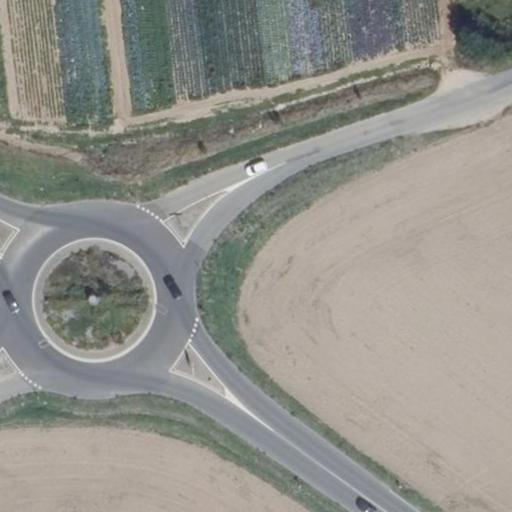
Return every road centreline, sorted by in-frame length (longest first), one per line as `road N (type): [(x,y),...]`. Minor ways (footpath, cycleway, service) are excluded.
road 1 (unclassified): [(511,82),(247,179)]
road 2 (primary): [(256,418),(387,511)]
road 3 (primary): [(256,418),(179,295)]
road 4 (unclassified): [(247,179),(141,216),(110,217)]
road 5 (primary): [(126,378),(178,385),(256,418)]
road 6 (unclassified): [(178,287),(199,237),(247,179)]
